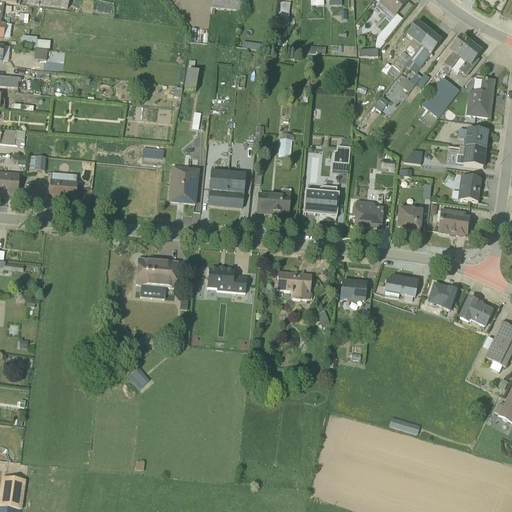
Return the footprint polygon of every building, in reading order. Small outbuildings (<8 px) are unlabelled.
[(27,0),(26,6),(66,11),(69,0),(27,0)] [(210,0),(209,16),(213,17),(214,17),(214,12),(239,15),(240,14),(242,0),(210,0)] [(408,2),(405,0),(381,0),(377,5),(393,19),(408,2)] [(276,28),(287,29),(289,5),(279,4),(276,28)] [(430,35),(416,23),(405,37),(411,43),(410,45),(415,49),(417,47),(419,49),(430,35)] [(421,79),(416,75),(419,70),(420,70),(441,43),(430,35),(405,68),(414,76),(409,83),(406,81),(400,88),(407,93),(406,95),(407,96),(421,79)] [(443,65),(450,71),(469,46),(460,38),(448,53),(450,55),(443,65)] [(22,39),(21,49),(35,51),(35,50),(48,51),(49,43),(35,42),(36,40),(22,39)] [(450,71),(456,75),(458,73),(465,79),(477,62),(475,61),(481,55),(469,46),(450,71)] [(301,55),(325,56),(325,48),(302,47),(301,55)] [(35,52),(33,61),(45,62),(46,53),(35,52)] [(387,65),(381,72),(385,75),(387,73),(395,80),(411,60),(403,54),(393,66),(392,65),(390,67),(387,65)] [(195,63),(188,62),(183,92),(194,94),(198,74),(193,73),(195,63)] [(423,76),(417,84),(422,88),(429,80),(423,76)] [(0,78),(0,88),(17,90),(18,83),(20,83),(20,80),(0,78)] [(458,94),(442,81),(421,108),(437,120),(458,94)] [(465,118),(488,121),(493,84),(481,82),(479,95),(468,93),(465,118)] [(180,100),(181,91),(173,89),(172,99),(180,100)] [(380,99),(369,114),(370,115),(374,111),(379,115),(387,104),(380,99)] [(263,127),(257,126),(254,148),(261,149),(263,127)] [(15,133),(0,131),(0,146),(23,149),(24,142),(25,134),(15,133)] [(466,132),(463,149),(484,152),(487,135),(466,132)] [(280,135),(278,159),(289,160),(291,142),(292,142),(293,136),(280,135)] [(348,167),(349,150),(336,149),(336,154),(333,154),(332,166),(348,167)] [(484,152),(459,149),(457,157),(462,158),(461,167),(482,170),(484,152)] [(163,161),(164,151),(142,151),(142,160),(163,161)] [(402,165),(420,167),(421,154),(411,153),(402,165)] [(44,174),(45,161),(29,159),(27,173),(44,174)] [(394,171),(395,160),(383,160),(382,171),(394,171)] [(171,169),(168,204),(195,207),(198,172),(171,169)] [(223,210),(227,173),(211,171),(206,208),(217,209),(223,210)] [(241,212),(245,175),(235,174),(227,173),(223,210),(241,212)] [(0,196),(17,198),(19,176),(0,174),(0,196)] [(76,178),(51,176),(49,200),(67,202),(67,203),(74,203),(76,178)] [(253,176),(252,187),(260,187),(261,177),(253,176)] [(451,193),(450,201),(456,202),(477,205),(480,182),(460,179),(458,194),(451,193)] [(423,187),(422,202),(429,202),(430,188),(423,187)] [(316,195),(304,193),(302,217),(335,220),(338,197),(335,196),(336,190),(322,189),(319,191),(317,192),(316,195)] [(288,216),(290,191),(281,190),(280,197),(257,195),(255,216),(273,217),(273,215),(288,216)] [(355,204),(354,210),(351,210),(350,219),(354,219),(353,227),(368,229),(368,230),(382,231),(385,211),(374,209),(374,208),(372,205),(355,204)] [(419,233),(422,213),(398,210),(395,231),(405,232),(405,233),(413,234),(413,233),(419,233)] [(456,238),(465,239),(466,237),(467,237),(469,219),(464,218),(464,216),(440,212),(437,233),(438,233),(439,233),(439,235),(448,237),(449,235),(455,236),(456,238)] [(165,291),(175,292),(177,266),(137,262),(135,288),(140,289),(139,294),(164,297),(165,291)] [(217,272),(208,271),(206,291),(216,292),(216,294),(244,296),(246,280),(233,279),(233,273),(224,273),(224,270),(217,270),(217,272)] [(290,302),(309,303),(310,301),(311,297),(309,295),(311,278),(277,275),(276,293),(287,294),(288,295),(291,295),(290,302)] [(384,294),(384,298),(397,300),(398,296),(414,299),(417,283),(402,281),(401,282),(395,281),(395,279),(390,278),(389,283),(386,282),(383,293),(384,294)] [(364,305),(366,285),(341,282),(339,302),(348,304),(355,304),(364,305)] [(457,293),(433,285),(426,305),(440,309),(440,311),(450,314),(457,293)] [(469,299),(459,320),(468,325),(470,322),(485,329),(493,312),(477,305),(477,303),(469,299)] [(187,303),(180,303),(179,312),(186,313),(187,303)] [(329,327),(324,314),(316,317),(322,330),(329,327)] [(511,329),(509,328),(509,327),(503,324),(498,333),(494,342),(487,339),(482,350),(488,353),(485,359),(505,369),(511,355),(511,329)] [(27,343),(19,342),(19,350),(26,351),(27,343)] [(19,366),(16,360),(6,365),(9,371),(19,366)] [(136,368),(126,377),(139,391),(149,382),(136,368)] [(508,384),(502,381),(498,389),(504,392),(508,384)] [(494,414),(498,416),(498,417),(511,425),(511,423),(511,390),(503,407),(499,405),(494,414)] [(391,419),(389,428),(417,437),(420,428),(391,419)] [(0,509),(18,511),(22,511),(26,482),(1,479),(0,483),(0,509)]
